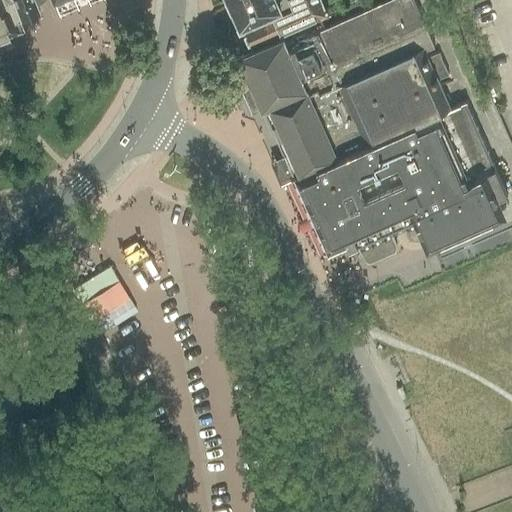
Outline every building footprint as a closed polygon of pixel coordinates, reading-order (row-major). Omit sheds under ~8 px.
[(0,0),(0,40),(14,35),(13,32),(21,29),(18,22),(20,22),(11,1),(11,0),(10,0),(6,2),(4,0),(0,0)] [(4,0),(6,2),(10,0),(11,0),(11,1),(20,22),(41,13),(36,1),(39,0),(4,0)] [(229,0),(252,50),(282,36),(280,33),(287,30),(326,14),(319,0),(229,0)] [(252,50),(229,60),(251,109),(263,104),(264,106),(265,106),(285,152),(290,163),(304,157),(309,167),(294,173),(295,175),(292,176),(325,251),(349,241),(350,246),(358,243),(365,259),(370,261),(395,250),(397,246),(388,225),(405,217),(411,230),(410,230),(410,231),(409,231),(409,232),(408,232),(408,233),(408,234),(408,235),(408,236),(409,236),(409,237),(410,237),(410,238),(411,238),(412,238),(413,238),(414,238),(415,238),(415,237),(416,237),(416,236),(418,237),(426,240),(428,246),(509,212),(503,198),(509,195),(468,101),(450,108),(437,79),(449,73),(439,51),(428,57),(424,49),(435,44),(415,0),(388,0),(307,36),(309,40),(296,45),(293,40),(285,43),(283,38),(289,35),(287,30),(280,33),(282,36),(252,50)] [(106,340),(143,317),(117,273),(79,296),(106,340)] [(397,387),(402,397),(407,395),(402,384),(397,387)] [(346,461),(354,476),(359,474),(352,458),(346,461)]
